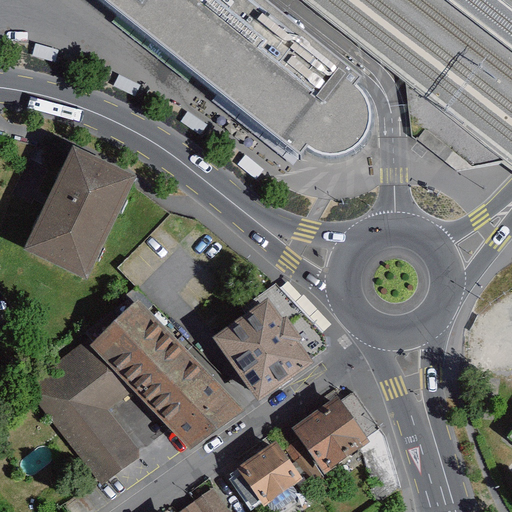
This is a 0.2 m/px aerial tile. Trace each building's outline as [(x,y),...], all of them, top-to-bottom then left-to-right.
[(262,0),(105,0),(300,155),(308,147),(322,155),(337,156),(352,151),(362,142),(367,132),(371,121),(370,109),(365,97),(357,87),(362,79),(262,0)] [(135,185),(75,157),(73,162),(26,261),(86,289),(133,190),(135,185)] [(138,301),(90,347),(134,392),(191,451),(245,412),(138,301)] [(269,301),(214,339),(258,401),(313,362),(269,301)] [(84,342),(29,390),(100,480),(104,484),(144,455),(110,410),(134,392),(90,347),(84,342)] [(294,430),(327,473),(370,441),(336,397),(294,430)] [(239,469),(265,506),(302,480),(276,443),(239,469)] [(180,511),(181,511),(231,511),(215,488),(180,511)]
